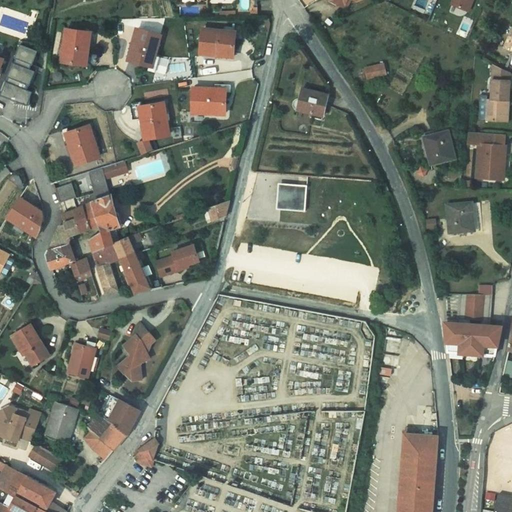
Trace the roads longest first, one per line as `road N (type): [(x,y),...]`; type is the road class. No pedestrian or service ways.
road 1 (unclassified): [(435,330),(416,234),(392,169),(283,5)]
road 2 (unclassified): [(29,144),(54,208),(37,251),(41,272),(61,305),(80,314),(215,286)]
road 3 (unclassified): [(283,5),(215,286)]
road 4 (unclassified): [(215,286),(144,422),(80,511)]
road 5 (unclassified): [(215,286),(435,330)]
road 6 (unclassified): [(446,511),(449,432),(435,330)]
road 7 (unclassified): [(29,144),(60,100),(126,86)]
